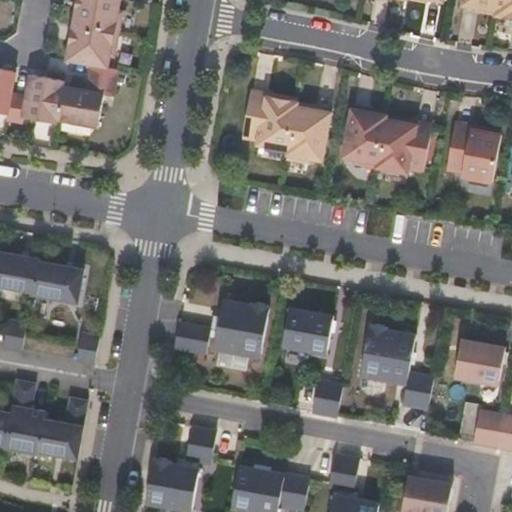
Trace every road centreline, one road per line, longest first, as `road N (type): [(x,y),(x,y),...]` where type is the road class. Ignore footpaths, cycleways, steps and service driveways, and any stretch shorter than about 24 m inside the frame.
road 1 (residential): [(129,390),(486,462),(480,511)]
road 2 (residential): [(511,275),(163,213)]
road 3 (residential): [(198,18),(511,74)]
road 4 (residential): [(163,213),(198,18)]
road 5 (residential): [(129,390),(163,213)]
road 6 (residential): [(163,213),(0,185)]
road 7 (residential): [(107,511),(129,390)]
